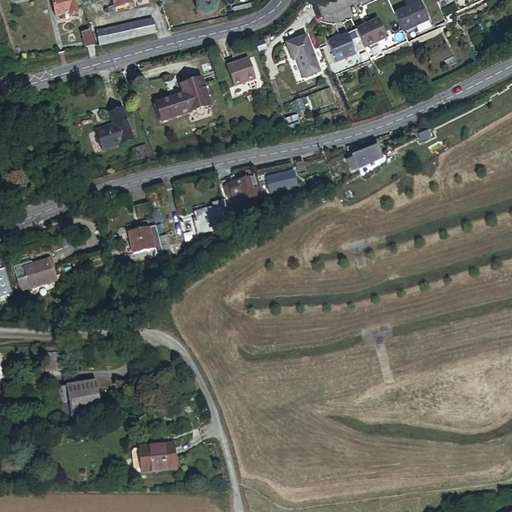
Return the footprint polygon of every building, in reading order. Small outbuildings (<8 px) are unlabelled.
[(75,8),(72,0),(51,0),(55,17),(67,14),(68,16),(76,14),(75,8)] [(79,0),(72,0),(75,8),(81,7),(79,0)] [(420,1),(394,13),(403,32),(429,20),(420,1)] [(234,15),(254,9),(252,4),(233,9),(234,15)] [(379,19),(356,29),(365,48),(387,38),(379,19)] [(154,33),(151,21),(96,33),(99,45),(154,33)] [(85,47),(93,46),(88,31),(81,33),(85,47)] [(347,33),(327,42),(336,63),(357,54),(347,33)] [(305,39),(284,48),(290,62),(295,60),(297,63),(304,79),(319,72),(305,39)] [(251,74),(244,57),(223,65),(230,85),(244,80),(243,77),(251,74)] [(208,69),(206,62),(199,64),(201,71),(208,69)] [(420,78),(417,72),(409,77),(412,83),(420,78)] [(179,85),(182,94),(160,102),(166,119),(208,104),(199,78),(179,85)] [(50,93),(43,96),(46,103),(53,101),(50,93)] [(160,102),(152,104),(158,121),(166,119),(160,102)] [(112,124),(95,131),(102,149),(130,138),(120,110),(109,114),(112,124)] [(300,121),(297,113),(284,117),(288,126),(300,121)] [(71,150),(64,131),(56,134),(63,154),(71,150)] [(149,153),(145,142),(133,146),(137,157),(149,153)] [(363,150),(360,142),(347,145),(349,156),(351,155),(353,158),(356,168),(366,164),(364,159),(381,151),(378,144),(363,150)] [(352,170),(356,168),(353,158),(348,160),(352,170)] [(302,159),(295,161),(298,174),(305,173),(302,159)] [(290,170),(268,177),(270,184),(275,183),(277,190),(295,185),(290,170)] [(241,191),(253,187),(256,195),(256,196),(262,194),(255,175),(230,184),(230,186),(226,188),(227,193),(232,191),(233,194),(241,191)] [(317,176),(310,178),(315,192),(321,189),(317,176)] [(175,182),(168,185),(172,197),(179,195),(175,182)] [(256,195),(253,187),(241,191),(243,199),(256,195)] [(234,231),(224,197),(212,201),(213,204),(194,209),(196,217),(193,218),(197,230),(219,224),(222,235),(234,231)] [(143,201),(149,220),(154,218),(148,200),(143,201)] [(159,235),(156,226),(151,228),(131,234),(139,259),(157,253),(158,257),(156,258),(158,266),(154,267),(156,276),(169,272),(167,263),(174,261),(170,250),(171,249),(166,233),(159,235)] [(35,261),(17,267),(24,290),(34,287),(34,288),(61,279),(54,258),(45,261),(45,264),(37,266),(36,263),(35,261)] [(68,353),(48,353),(48,371),(68,371),(68,353)] [(99,381),(51,390),(54,405),(64,403),(64,408),(63,408),(65,418),(105,411),(99,381)] [(176,446),(133,448),(134,464),(143,464),(143,472),(177,470),(176,446)] [(134,472),(143,472),(143,464),(134,464),(134,472)]
